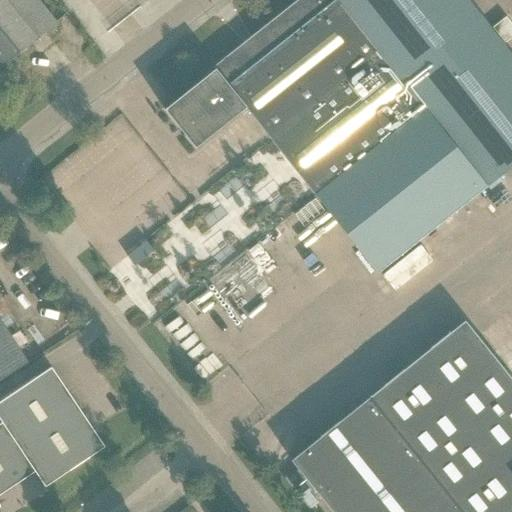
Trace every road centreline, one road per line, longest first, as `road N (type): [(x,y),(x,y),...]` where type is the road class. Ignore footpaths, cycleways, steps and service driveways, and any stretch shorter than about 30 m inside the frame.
road 1 (tertiary): [(255,511),(0,195)]
road 2 (tertiary): [(0,161),(204,0)]
